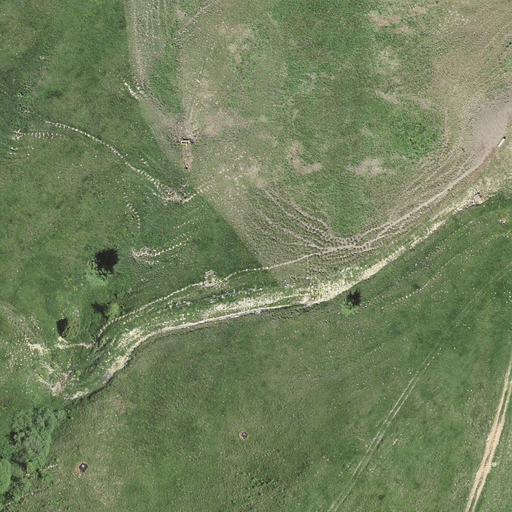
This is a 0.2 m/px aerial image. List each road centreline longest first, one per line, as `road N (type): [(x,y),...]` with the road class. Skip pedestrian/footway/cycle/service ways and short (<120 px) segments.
road 1 (track): [(33,314),(59,376),(78,383),(143,334),(327,285),(365,267),(511,152)]
road 2 (track): [(476,511),(511,384)]
